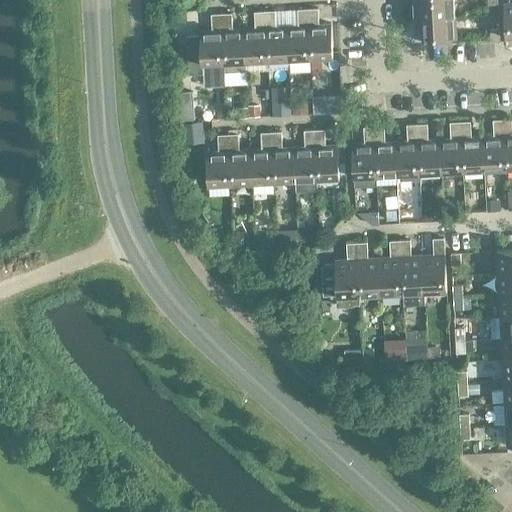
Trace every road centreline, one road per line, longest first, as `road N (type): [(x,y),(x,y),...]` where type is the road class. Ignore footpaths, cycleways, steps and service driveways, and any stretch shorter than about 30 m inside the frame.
road 1 (secondary): [(409,511),(182,301),(153,262),(112,143),(104,0)]
road 2 (secondary): [(86,0),(97,153),(109,204),(146,279),(182,327),(388,511)]
road 3 (residential): [(511,77),(394,83),(378,62),(375,0)]
